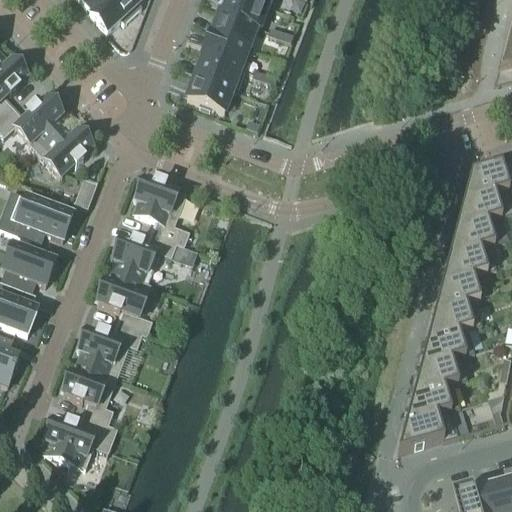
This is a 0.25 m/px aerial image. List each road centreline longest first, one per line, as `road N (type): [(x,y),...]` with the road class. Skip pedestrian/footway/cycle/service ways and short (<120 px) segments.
road 1 (residential): [(130,155),(283,213),(511,152)]
road 2 (residential): [(511,106),(300,169),(171,127),(140,107)]
road 3 (residential): [(130,155),(23,433)]
road 4 (residential): [(0,19),(130,155)]
road 5 (residential): [(140,107),(40,0)]
road 6 (residential): [(412,511),(418,480),(511,451)]
